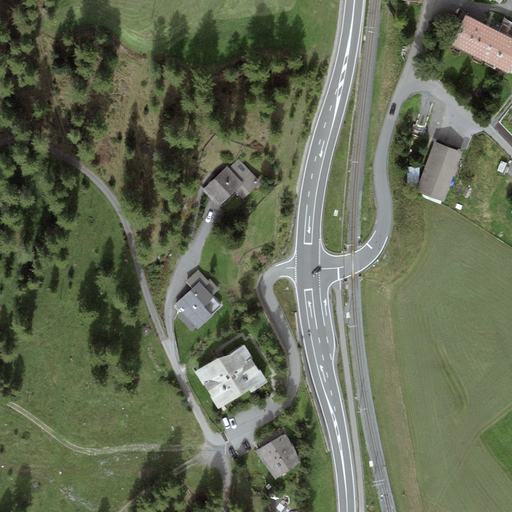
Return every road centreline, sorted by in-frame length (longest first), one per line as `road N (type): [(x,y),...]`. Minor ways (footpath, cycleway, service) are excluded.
road 1 (track): [(0,144),(41,144),(109,194),(172,358)]
road 2 (primary): [(354,0),(311,198),(308,268)]
road 3 (residential): [(215,443),(288,395),(292,351),(266,283),(277,270),(308,268)]
road 4 (residential): [(308,268),(353,263),(380,239),(381,155),(408,74)]
road 5 (primary): [(308,268),(348,511)]
road 6 (residential): [(408,74),(511,153)]
